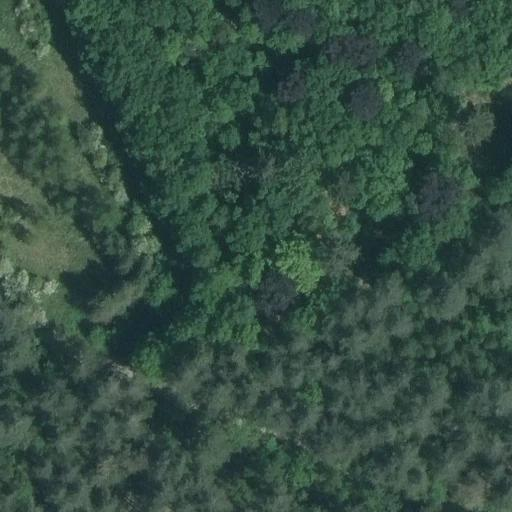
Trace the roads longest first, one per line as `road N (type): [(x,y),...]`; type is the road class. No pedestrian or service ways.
road 1 (track): [(482,511),(153,373)]
road 2 (track): [(153,373),(0,309)]
